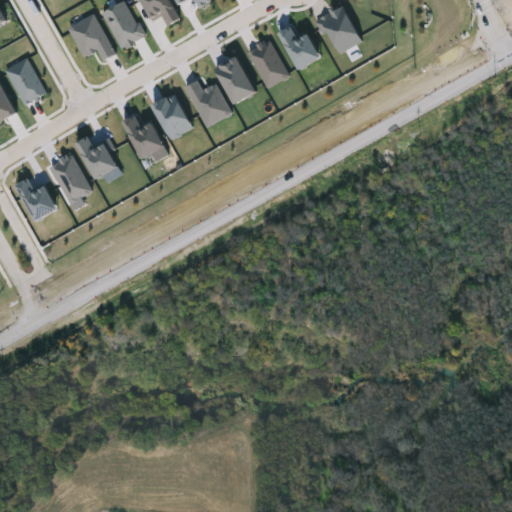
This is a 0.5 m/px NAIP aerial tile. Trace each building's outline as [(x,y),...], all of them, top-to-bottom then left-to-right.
[(123,50),(147,37),(127,0),(126,0),(103,12),(123,50)] [(169,25),(181,19),(171,0),(142,0),(154,21),(164,16),(169,25)] [(213,2),(212,0),(177,0),(180,3),(186,0),(196,0),(201,8),(213,2)] [(0,25),(8,22),(0,4),(0,25)] [(330,31),(342,54),(365,41),(345,4),(316,20),(324,34),(330,31)] [(86,57),(100,50),(105,60),(118,54),(96,13),(70,27),(86,57)] [(323,59),(311,33),(300,38),(294,26),(281,32),(299,70),(323,59)] [(249,51),(269,88),(292,76),(272,39),(249,51)] [(217,68),(237,104),(259,92),(239,56),(217,68)] [(8,68),(24,106),(48,95),(32,58),(8,68)] [(0,122),(19,113),(0,77),(0,122)] [(220,83),(205,89),(200,80),(189,85),(207,127),(234,115),(220,83)] [(173,140),(196,127),(177,93),(154,105),(173,140)] [(144,159),(153,154),(157,162),(171,155),(154,121),(143,126),(137,115),(125,121),(144,159)] [(117,150),(112,138),(96,146),(91,136),(79,142),(96,179),(120,168),(113,152),(117,150)] [(95,192),(74,153),(52,165),(72,204),(95,192)] [(60,209),(47,184),(36,189),(31,178),(18,185),(37,221),(60,209)]
